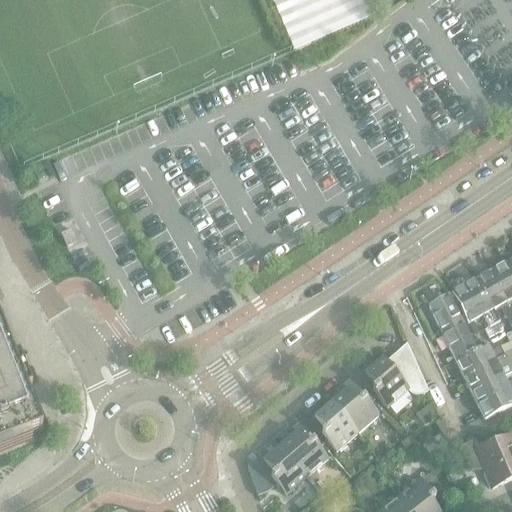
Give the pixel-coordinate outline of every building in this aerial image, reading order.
[(269,0),(287,41),(293,53),(369,20),(360,0),(269,0)] [(71,231),(61,236),(67,249),(77,244),(71,231)] [(511,279),(505,266),(490,274),(511,314),(511,279)] [(511,330),(511,329),(511,314),(490,274),(476,282),(492,313),(500,309),(511,330)] [(492,313),(476,282),(451,296),(468,327),(470,326),(475,335),(486,329),(487,331),(498,324),(492,313)] [(429,308),(442,336),(462,326),(448,298),(429,308)] [(0,322),(0,453),(32,441),(29,434),(42,429),(26,389),(32,387),(19,355),(14,357),(0,322)] [(472,345),(462,326),(442,336),(455,363),(484,347),(481,341),(472,345)] [(363,370),(352,380),(373,404),(378,400),(387,411),(407,394),(410,397),(413,399),(418,400),(423,399),(428,395),(407,347),(406,347),(385,365),(382,362),(367,375),(363,370)] [(485,349),(484,347),(455,363),(463,378),(504,358),(501,351),(491,356),(488,348),(485,349)] [(511,355),(505,359),(504,358),(463,378),(470,393),(501,378),(502,380),(511,375),(511,355)] [(511,407),(511,400),(502,380),(501,378),(470,393),(478,409),(484,421),(500,413),(511,407)] [(369,408),(373,404),(352,380),(340,390),(344,395),(331,406),(357,437),(378,419),(369,408)] [(336,455),(357,437),(331,406),(318,417),(314,413),(301,423),(322,448),(327,444),(336,455)] [(318,452),(322,448),(301,423),(289,434),(293,438),(280,450),(306,480),(327,462),(318,452)] [(511,434),(504,438),(505,440),(476,452),(472,443),(457,449),(467,472),(481,466),(485,475),(482,476),(488,490),(491,489),(492,491),(511,482),(511,434)] [(286,498),(306,480),(280,450),(267,461),(263,456),(250,467),(271,492),(276,487),(286,498)] [(459,471),(448,476),(451,484),(463,479),(459,471)] [(430,476),(399,501),(407,511),(450,511),(435,492),(440,489),(430,476)] [(407,511),(399,501),(383,511),(407,511)]
